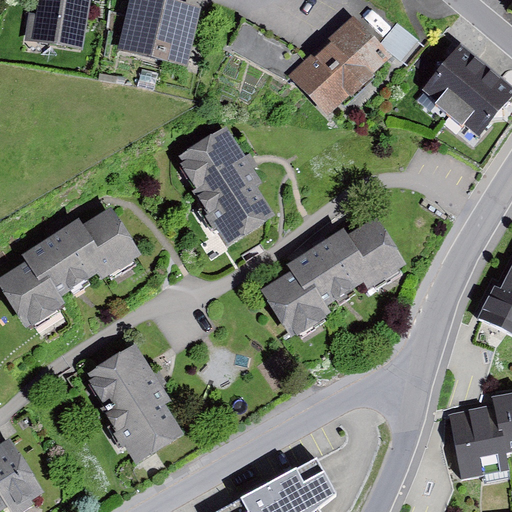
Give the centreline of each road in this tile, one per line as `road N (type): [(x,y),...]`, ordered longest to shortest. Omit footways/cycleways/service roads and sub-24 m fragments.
road 1 (residential): [(0,412),(167,298),(210,294),(376,183),(420,187),(483,216)]
road 2 (residential): [(425,334),(134,511)]
road 3 (tertiary): [(372,511),(395,463),(403,396),(425,334)]
road 4 (tertiary): [(425,334),(483,216)]
